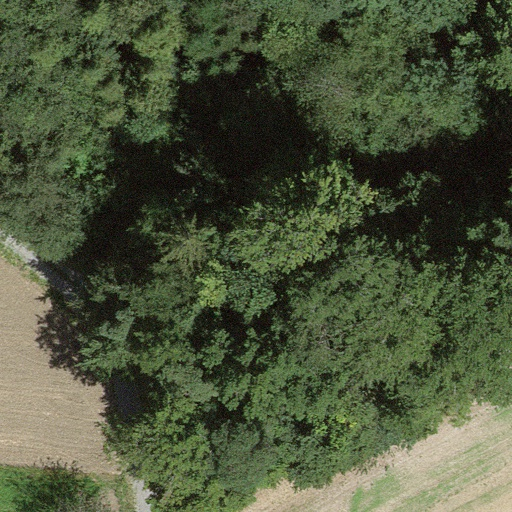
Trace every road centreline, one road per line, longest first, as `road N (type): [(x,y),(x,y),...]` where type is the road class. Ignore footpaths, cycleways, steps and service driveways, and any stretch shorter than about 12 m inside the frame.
road 1 (track): [(157,511),(511,110)]
road 2 (track): [(158,508),(110,330),(0,211)]
